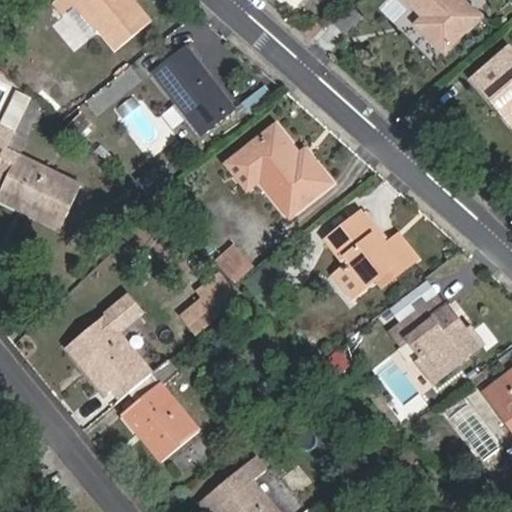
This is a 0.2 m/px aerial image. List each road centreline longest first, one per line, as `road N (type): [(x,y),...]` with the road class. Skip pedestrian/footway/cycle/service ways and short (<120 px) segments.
road 1 (residential): [(214,0),(511,268)]
road 2 (residential): [(129,511),(0,359)]
